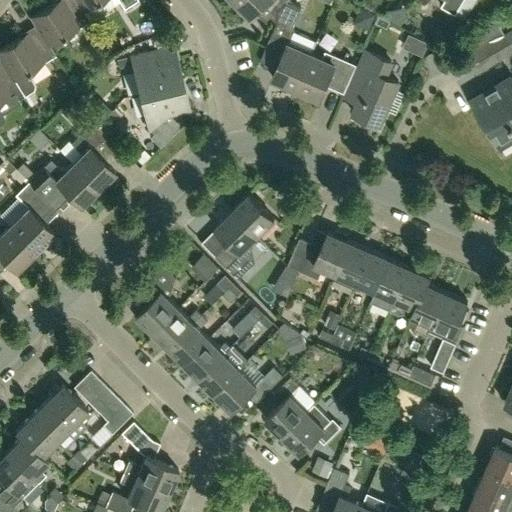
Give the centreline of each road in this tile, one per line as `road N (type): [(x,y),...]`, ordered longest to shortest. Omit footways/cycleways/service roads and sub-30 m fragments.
road 1 (unclassified): [(230,145),(271,145),(511,250)]
road 2 (unclassified): [(65,296),(198,160),(230,145)]
road 3 (residential): [(206,429),(65,296)]
road 4 (residential): [(230,145),(216,58),(187,0)]
road 5 (residential): [(284,511),(287,473),(206,429)]
road 6 (residential): [(511,315),(458,431)]
